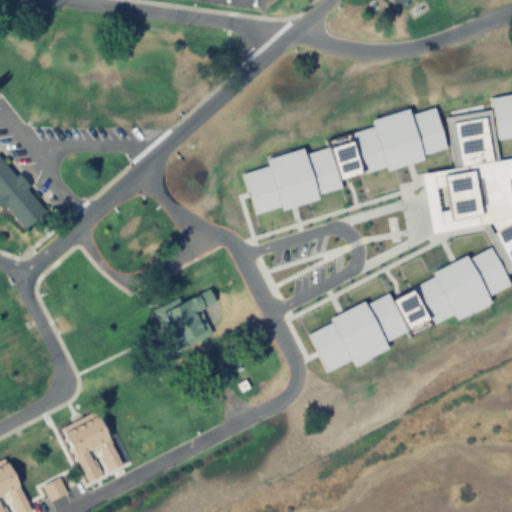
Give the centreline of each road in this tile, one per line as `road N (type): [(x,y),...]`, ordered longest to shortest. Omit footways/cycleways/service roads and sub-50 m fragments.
road 1 (residential): [(66,511),(426,319),(511,294)]
road 2 (residential): [(309,387),(231,237),(193,228),(135,181),(21,275),(0,266)]
road 3 (residential): [(135,181),(286,31),(58,0)]
